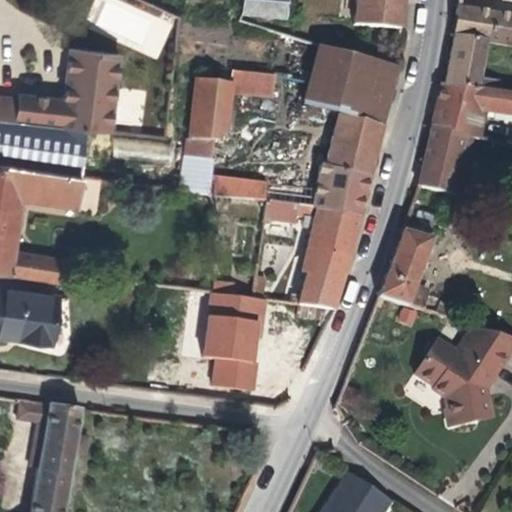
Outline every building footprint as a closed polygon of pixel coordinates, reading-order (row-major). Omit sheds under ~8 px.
[(159,57),(173,22),(119,0),(95,0),(84,26),(159,57)] [(285,19),(286,0),(242,0),(241,15),(285,19)] [(356,0),(354,25),(399,29),(402,0),(356,0)] [(511,16),(456,7),(453,35),(486,41),(511,45),(511,16)] [(479,79),(486,41),(453,35),(444,85),(499,93),(501,84),(496,84),(496,81),(479,79)] [(382,125),(395,68),(318,47),(302,105),(338,115),(382,125)] [(68,48),(62,99),(59,126),(79,128),(109,131),(117,54),(68,48)] [(223,142),(225,123),(229,91),(270,96),(272,75),(230,71),(229,83),(196,78),(189,136),(187,139),(179,189),(178,192),(207,196),(207,193),(211,162),(213,141),(223,142)] [(511,94),(499,93),(444,85),(441,85),(436,105),(483,117),(492,118),(493,112),(511,114),(511,94)] [(15,121),(59,126),(62,99),(18,94),(17,99),(15,121)] [(0,119),(15,121),(17,99),(0,97),(0,119)] [(478,138),(483,117),(436,105),(431,126),(473,137),(475,137),(478,138)] [(376,146),(382,125),(338,115),(333,135),(376,146)] [(0,162),(73,173),(79,128),(59,126),(15,121),(0,119),(0,162)] [(458,196),(473,137),(431,126),(418,183),(417,186),(458,196)] [(358,216),(376,146),(333,135),(325,166),(319,165),(311,209),(316,209),(358,216)] [(167,137),(112,139),(113,159),(168,157),(167,137)] [(74,205),(78,174),(73,173),(0,162),(0,189),(21,193),(20,197),(74,205)] [(274,203),(276,189),(255,187),(254,198),(265,199),(265,201),(274,203)] [(20,197),(21,193),(0,189),(0,207),(19,210),(20,197)] [(297,206),(298,193),(276,189),(274,203),(297,206)] [(311,229),(316,209),(311,209),(297,206),(274,203),(265,201),(263,218),(294,222),(295,216),(304,217),(302,227),(311,229)] [(0,273),(9,275),(12,252),(19,210),(0,207),(0,273)] [(348,260),(358,216),(316,209),(311,229),(306,250),(308,253),(312,253),(348,260)] [(413,285),(424,259),(429,254),(431,247),(431,238),(401,230),(376,297),(405,307),(422,311),(427,295),(422,288),(416,286),(413,285)] [(12,252),(9,275),(66,283),(69,260),(12,252)] [(342,277),(348,260),(312,253),(307,271),(342,277)] [(332,310),(342,277),(307,271),(299,296),(292,295),(291,305),(296,305),(332,310)] [(261,301),(265,278),(254,276),(251,299),(252,300),(261,301)] [(119,291),(120,279),(107,277),(105,289),(119,291)] [(51,344),(57,297),(0,288),(0,334),(9,335),(10,331),(18,332),(18,337),(17,339),(51,344)] [(327,320),(331,312),(332,310),(296,305),(296,316),(327,320)] [(491,378),(511,345),(511,338),(473,326),(455,353),(435,340),(413,374),(433,386),(432,389),(444,397),(447,409),(444,410),(448,427),(489,418),(485,395),(482,396),(480,388),(482,384),(488,376),(491,378)] [(37,467),(48,404),(20,400),(17,419),(37,422),(30,465),(37,467)] [(62,511),(73,453),(84,455),(87,439),(75,437),(80,409),(48,404),(37,467),(29,511),(62,511)] [(383,511),(390,502),(345,473),(319,511),(383,511)]
